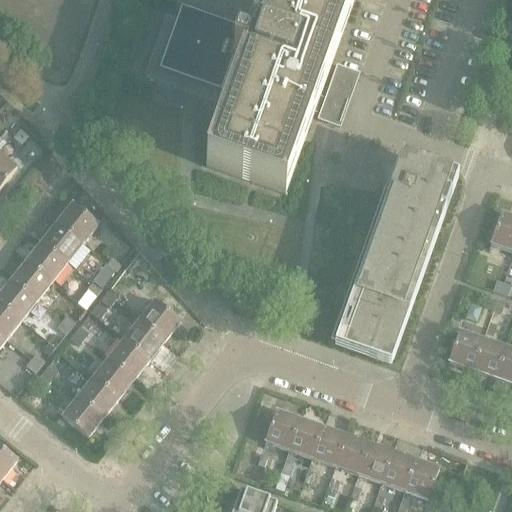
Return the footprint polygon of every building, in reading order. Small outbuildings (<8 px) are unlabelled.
[(281,193),(349,0),(272,0),(258,42),(242,36),(244,31),(182,9),(160,71),(222,93),(224,87),(240,93),(213,169),(207,167),(206,169),(286,197),(286,195),(281,193)] [(0,141),(0,143),(5,148),(13,138),(7,133),(0,141)] [(27,148),(18,158),(24,163),(33,153),(27,148)] [(0,157),(0,193),(17,172),(0,157)] [(391,362),(393,362),(456,185),(436,178),(438,173),(414,164),(414,165),(403,161),(396,181),(391,194),(385,192),(332,341),(372,355),(369,363),(388,369),(391,362)] [(73,207),(57,227),(83,248),(99,228),(73,207)] [(511,255),(511,220),(502,217),(491,248),(511,255)] [(57,227),(42,246),(68,267),(83,248),(57,227)] [(42,246),(27,265),(53,286),(68,267),(42,246)] [(113,261),(107,267),(116,275),(122,268),(113,261)] [(27,265),(12,285),(37,305),(53,286),(27,265)] [(107,268),(93,285),(101,292),(116,275),(107,268)] [(493,294),(500,297),(504,286),(497,284),(493,294)] [(12,285),(0,299),(0,306),(22,324),(37,305),(12,285)] [(96,300),(102,294),(92,286),(87,293),(96,300)] [(511,288),(504,286),(500,297),(511,301),(511,288)] [(121,298),(112,290),(106,297),(116,305),(121,298)] [(116,305),(106,297),(101,304),(110,311),(116,305)] [(77,306),(86,313),(92,305),(84,298),(77,306)] [(487,311),(494,313),(498,302),(491,300),(487,311)] [(506,305),(498,302),(494,313),(502,316),(506,305)] [(156,304),(140,324),(166,345),(181,325),(156,304)] [(0,306),(0,338),(7,344),(22,324),(0,306)] [(98,308),(91,317),(99,323),(106,314),(98,308)] [(67,318),(61,325),(70,332),(76,325),(67,318)] [(166,345),(140,324),(125,343),(150,364),(166,345)] [(70,332),(61,325),(55,332),(65,339),(70,332)] [(90,337),(80,329),(75,336),(84,343),(90,337)] [(449,366),(472,374),(483,343),(460,335),(449,366)] [(79,350),(84,343),(75,336),(69,343),(79,350)] [(150,364),(125,343),(109,363),(135,383),(150,364)] [(495,382),(506,351),(483,343),(472,374),(495,382)] [(511,353),(506,351),(495,382),(511,388),(511,353)] [(35,356),(30,363),(40,370),(45,364),(35,356)] [(34,377),(40,370),(30,363),(25,370),(34,377)] [(135,383),(109,363),(94,382),(120,402),(135,383)] [(59,375),(49,367),(44,374),(54,382),(59,375)] [(54,382),(44,374),(38,381),(48,389),(54,382)] [(120,402),(94,382),(79,401),(105,421),(120,402)] [(105,421),(79,401),(63,421),(89,441),(105,421)] [(266,446),(289,454),(300,423),(277,415),(266,446)] [(323,431),(300,423),(289,454),(312,462),(323,431)] [(346,440),(323,431),(312,462),(335,471),(346,440)] [(369,448),(346,440),(335,471),(359,479),(369,448)] [(393,456),(369,448),(359,479),(382,487),(393,456)] [(0,449),(0,481),(3,483),(18,464),(0,449)] [(416,464),(393,456),(382,487),(405,495),(416,464)] [(269,460),(262,457),(258,468),(265,471),(269,460)] [(440,473),(416,464),(405,495),(429,504),(440,473)] [(283,496),(293,468),(286,466),(282,476),(275,493),(283,496)] [(316,477),(309,474),(305,485),(312,487),(316,477)] [(339,485),(332,482),(328,493),(335,495),(339,485)] [(362,493),(355,490),(351,501),(359,504),(362,493)] [(275,511),(277,506),(241,493),(234,511),(275,511)] [(385,501),(378,498),(374,509),(382,511),(385,501)]
